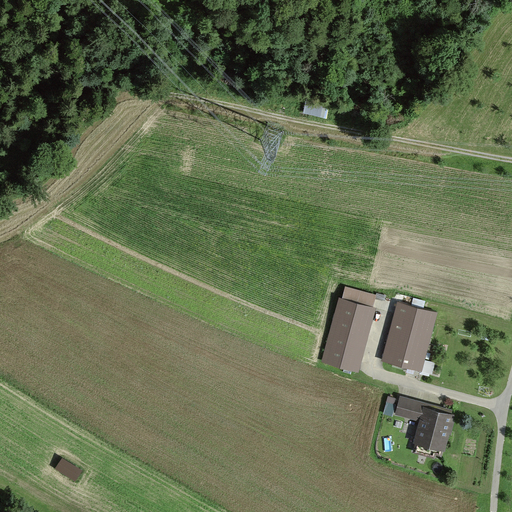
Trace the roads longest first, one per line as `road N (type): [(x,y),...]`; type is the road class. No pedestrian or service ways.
road 1 (track): [(0,51),(153,96),(511,156)]
road 2 (unclassified): [(511,378),(493,511)]
